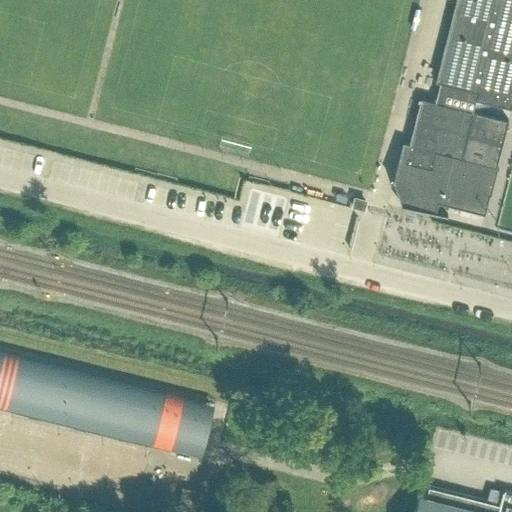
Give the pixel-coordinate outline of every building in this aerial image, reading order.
[(476,90),(474,97),(509,106),(511,95),(511,0),(453,0),(434,79),(476,90)] [(506,118),(419,96),(408,140),(401,139),(392,177),(400,201),(446,213),(448,202),(483,210),(488,191),(489,191),(495,164),(494,164),(506,118)] [(271,186),(295,189),(296,178),(272,175),(271,186)] [(0,343),(0,407),(151,445),(152,440),(169,445),(168,450),(190,455),(205,395),(0,343)] [(511,511),(511,490),(500,488),(497,501),(426,483),(424,492),(417,490),(411,511),(511,511)]
